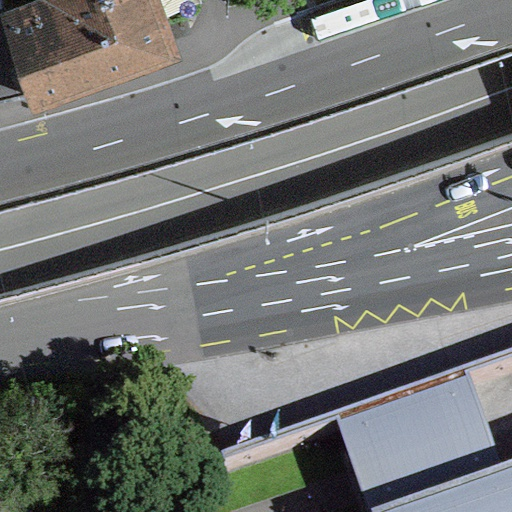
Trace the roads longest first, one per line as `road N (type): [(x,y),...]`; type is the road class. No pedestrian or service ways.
road 1 (secondary): [(511,5),(318,75),(0,170)]
road 2 (secondary): [(511,90),(215,191),(0,249)]
road 3 (secondary): [(257,277),(511,176)]
road 4 (secondary): [(0,327),(257,277)]
road 5 (secondary): [(257,277),(511,249)]
